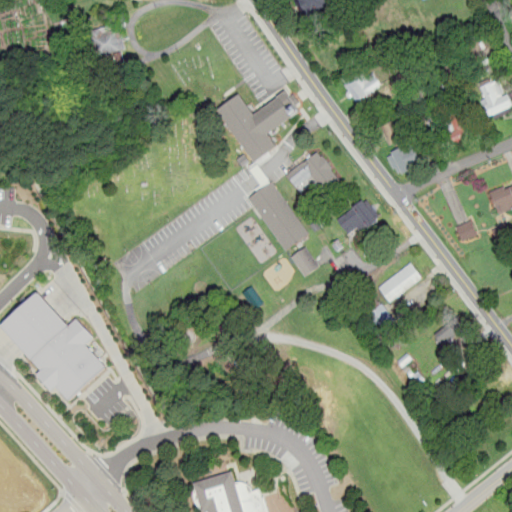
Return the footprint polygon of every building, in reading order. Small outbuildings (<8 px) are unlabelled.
[(338,0),(294,0),(303,18),(339,1),(338,0)] [(93,30),(101,56),(126,49),(118,23),(93,30)] [(343,81),(357,102),(382,85),(368,64),(343,81)] [(511,96),(508,89),(500,93),(494,81),(478,90),(491,116),(511,105),(511,96)] [(217,110),(230,128),(256,163),(279,146),(270,134),(306,108),(291,86),(256,112),(242,92),(217,110)] [(453,148),(475,138),(461,108),(439,118),(453,148)] [(382,125),(390,144),(406,138),(398,119),(382,125)] [(387,154),(400,175),(423,162),(410,141),(387,154)] [(286,174),(301,191),(316,179),(327,194),(344,180),(317,148),(286,174)] [(249,197),(286,250),(310,233),(273,180),(249,197)] [(497,212),(511,207),(511,184),(490,192),(497,212)] [(338,219),(353,239),(381,218),(366,198),(338,219)] [(457,228),(463,242),(478,234),(471,221),(457,228)] [(320,266),(306,247),(292,257),(307,276),(320,266)] [(379,287),(390,302),(423,278),(412,263),(379,287)] [(3,326),(39,293),(107,368),(71,401),(3,326)] [(396,321),(378,298),(362,310),(380,333),(396,321)] [(446,350),(472,333),(460,315),(435,332),(446,350)] [(232,472),(236,483),(242,483),(246,484),(250,486),(251,488),(252,492),(260,491),(263,498),(265,498),(268,511),(210,511),(204,511),(202,508),(201,509),(199,507),(196,502),(195,494),(195,489),(196,488),(195,484),(232,472)]
